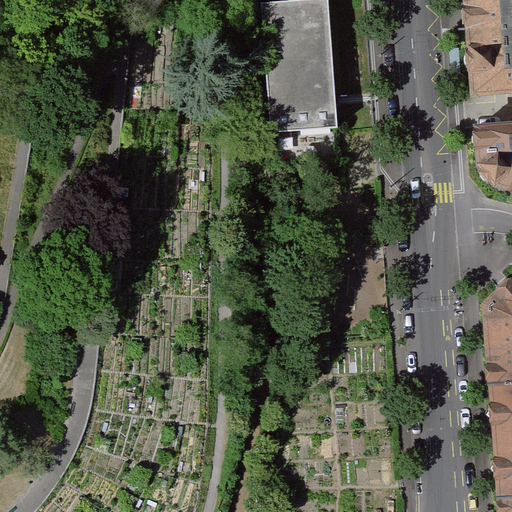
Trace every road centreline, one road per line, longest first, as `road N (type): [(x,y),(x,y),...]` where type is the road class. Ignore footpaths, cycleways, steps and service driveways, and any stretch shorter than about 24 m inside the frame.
road 1 (tertiary): [(451,511),(426,212)]
road 2 (tertiary): [(426,212),(411,0)]
